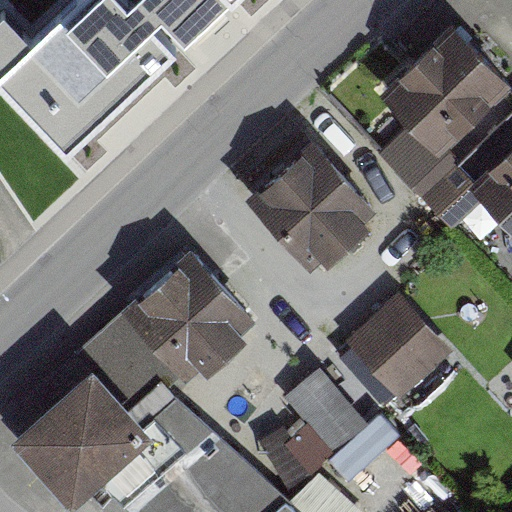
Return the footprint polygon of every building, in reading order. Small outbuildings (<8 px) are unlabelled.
[(75,0),(38,35),(7,3),(0,9),(0,96),(69,169),(249,0),(75,0)] [(511,110),(511,72),(471,25),(401,84),(461,154),(511,110)] [(378,215),(314,145),(250,203),(316,275),(378,215)] [(511,156),(492,174),(511,196),(511,156)] [(279,324),(200,245),(137,307),(215,387),(279,324)] [(460,349),(409,291),(364,329),(415,388),(460,349)] [(286,396),(303,418),(269,444),(299,482),(373,425),(327,365),(286,396)] [(143,419),(98,371),(23,431),(79,505),(98,490),(124,511),(296,511),(164,399),(143,419)]
